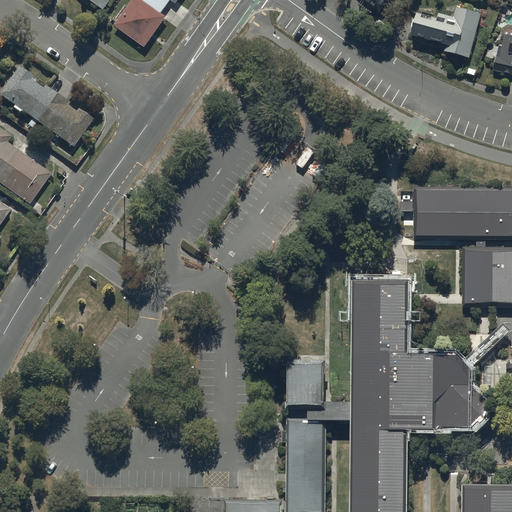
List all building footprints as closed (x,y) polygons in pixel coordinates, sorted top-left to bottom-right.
[(91,0),(104,9),(111,0),(91,0)] [(115,26),(145,48),(167,17),(162,13),(172,0),(176,3),(177,0),(133,0),(128,7),(127,6),(116,20),(118,22),(115,26)] [(389,0),(361,0),(380,13),(389,0)] [(417,13),(411,35),(446,45),(444,52),(469,59),(481,15),(459,9),(457,16),(440,11),(438,19),(417,13)] [(511,36),(505,35),(502,47),(498,46),(493,72),(511,75),(511,36)] [(34,77),(19,67),(0,95),(15,105),(13,109),(22,115),(23,114),(74,148),(93,120),(77,110),(76,112),(67,105),(68,103),(44,87),(43,88),(32,80),(34,77)] [(10,137),(0,129),(0,184),(29,205),(51,175),(6,143),(10,137)] [(511,189),(415,189),(414,239),(477,240),(477,243),(477,249),(463,249),(463,294),(463,308),(483,308),(511,307),(511,248),(486,248),(486,240),(511,240),(511,189)] [(0,239),(0,238),(0,225),(10,212),(0,204),(0,239)] [(350,403),(350,428),(349,511),(511,511),(511,486),(462,487),(461,511),(406,511),(408,431),(440,432),(442,428),(472,429),(478,423),(480,425),(486,419),(486,399),(472,387),(472,371),(455,355),(408,355),(409,304),(409,294),(409,293),(409,282),(407,282),(396,282),(352,281),(350,403)] [(458,294),(409,294),(409,304),(463,304),(463,294),(458,294)] [(350,428),(350,403),(325,402),(326,361),(286,360),(286,411),(308,411),(307,418),(286,418),(285,511),(325,511),(326,428),(335,428),(350,428)] [(282,511),(283,501),(224,501),(224,511),(282,511)]
